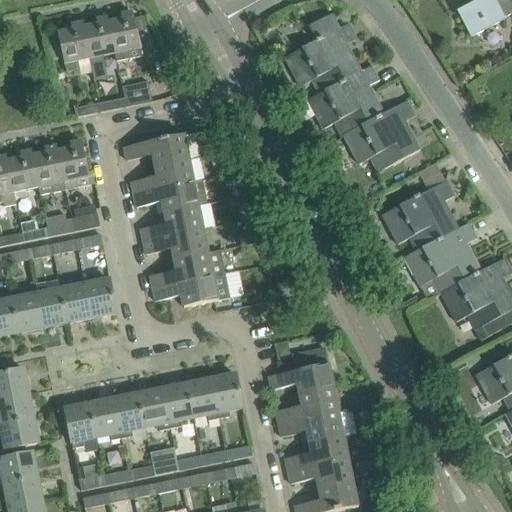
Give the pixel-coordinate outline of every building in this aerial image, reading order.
[(471,0),(474,4),(457,13),(471,38),(488,29),(504,20),(504,19),(511,15),(511,9),(507,0),(471,0)] [(147,16),(133,20),(132,14),(122,16),(123,21),(108,24),(107,19),(106,19),(114,55),(116,63),(141,58),(136,33),(151,30),(147,16)] [(359,73),(360,72),(349,51),(345,53),(342,48),(356,40),(348,25),(339,30),(331,16),(308,28),(316,42),(284,59),(300,88),(315,80),(320,89),(316,91),(318,95),(319,96),(359,74),(359,73)] [(115,63),(116,63),(114,55),(106,19),(97,21),(98,26),(83,29),(82,24),(81,24),(89,60),(91,68),(104,65),(102,58),(114,55),(115,63)] [(90,68),(91,68),(89,60),(81,24),(72,26),(73,31),(57,34),(65,73),(79,71),(77,63),(88,61),(90,68)] [(382,116),(383,115),(372,94),(368,96),(365,90),(379,83),(371,68),(361,73),(360,72),(359,73),(359,74),(319,96),(318,95),(307,102),(323,131),(338,123),(343,131),(339,134),(342,139),(344,138),(343,137),(382,116)] [(126,109),(152,104),(148,83),(122,88),(126,109)] [(100,114),(126,109),(122,88),(120,89),(122,100),(98,105),(100,114)] [(343,137),(344,138),(359,166),(374,158),(379,167),(375,169),(378,174),(420,151),(408,129),(404,131),(401,125),(415,118),(407,103),(383,115),(382,116),(343,137)] [(76,119),(100,114),(98,105),(74,110),(76,119)] [(155,167),(189,160),(184,137),(124,149),(126,162),(153,157),(155,167)] [(66,192),(70,191),(90,187),(81,142),(71,145),(72,150),(58,152),(66,192)] [(66,192),(58,152),(57,153),(56,147),(45,150),(46,154),(33,157),(41,196),(53,193),(51,186),(64,183),(65,192),(66,192)] [(21,160),(8,162),(15,193),(16,201),(29,198),(27,191),(40,188),(33,157),(32,157),(31,152),(20,155),(21,160)] [(0,204),(3,203),(2,196),(15,193),(8,162),(7,162),(6,158),(4,158),(0,158),(0,204)] [(133,196),(194,184),(189,160),(155,167),(157,179),(131,184),(133,196)] [(164,214),(199,207),(207,206),(203,183),(194,185),(194,184),(133,196),(136,209),(162,204),(164,214)] [(456,232),(458,231),(446,209),(443,211),(440,205),(453,198),(445,183),(382,217),(397,246),(413,238),(418,247),(414,249),(416,253),(456,233),(456,232)] [(143,243),(204,231),(199,207),(164,214),(167,226),(140,231),(143,243)] [(76,234),(99,229),(100,228),(97,215),(73,220),(76,234)] [(362,218),(355,222),(370,251),(387,242),(379,228),(369,233),(362,218)] [(51,239),(76,234),(73,220),(71,221),(72,225),(49,229),(51,239)] [(487,271),(486,270),(481,273),(469,251),(465,253),(462,248),(476,240),(468,225),(458,231),(456,232),(456,233),(416,253),(404,259),(427,302),(441,295),(487,271)] [(26,244),(51,239),(49,229),(24,234),(26,244)] [(208,255),(204,231),(143,243),(146,256),(172,251),(174,262),(208,255)] [(0,247),(0,249),(26,244),(24,234),(0,239),(0,247)] [(77,251),(102,246),(100,237),(75,242),(77,251)] [(53,256),(77,251),(75,242),(51,247),(53,256)] [(29,261),(53,256),(51,247),(27,252),(29,261)] [(4,266),(29,261),(27,252),(2,257),(4,266)] [(225,276),(225,275),(220,253),(208,255),(174,262),(176,273),(150,278),(153,291),(225,276)] [(502,331),(496,321),(511,311),(511,298),(505,286),(502,288),(499,283),(511,275),(504,261),(486,270),(487,271),(441,295),(456,324),(471,315),(476,324),(472,326),(475,332),(482,328),(487,339),(502,331)] [(225,276),(153,291),(155,303),(181,298),(184,310),(230,300),(225,276)] [(297,293),(289,277),(278,282),(286,298),(297,293)] [(109,281),(96,284),(94,278),(83,281),(91,320),(116,315),(109,281)] [(67,325),(91,320),(83,281),(72,283),(73,288),(60,291),(67,325)] [(67,325),(60,291),(47,294),(46,288),(35,290),(43,330),(67,325)] [(18,335),(43,330),(35,290),(24,292),(25,299),(12,301),(18,335)] [(0,338),(18,335),(12,301),(0,303),(0,338)] [(297,387),(300,398),(334,390),(326,351),(301,356),(302,361),(293,363),(295,373),(268,379),(271,392),(297,387)] [(511,357),(476,377),(492,406),(507,398),(511,407),(508,409),(510,413),(511,412),(511,357)] [(0,401),(28,396),(23,371),(0,375),(0,401)] [(228,413),(242,410),(236,376),(211,381),(219,421),(229,419),(228,413)] [(208,423),(219,421),(211,381),(186,386),(193,420),(207,417),(208,423)] [(179,423),(193,420),(186,386),(162,391),(170,430),(180,428),(179,423)] [(278,426),(339,414),(334,390),(300,398),(302,408),(275,414),(278,426)] [(159,433),(170,430),(162,391),(138,396),(145,430),(158,427),(159,433)] [(0,426),(33,420),(28,396),(0,401),(0,426)] [(132,433),(145,430),(138,396),(114,401),(121,440),(133,438),(132,433)] [(111,442),(121,440),(114,401),(89,406),(97,440),(110,437),(111,442)] [(83,442),(97,440),(89,406),(64,411),(72,451),(84,448),(83,442)] [(339,414),(278,426),(281,439),(301,435),(303,445),(343,437),(339,414)] [(0,427),(2,440),(0,440),(0,452),(5,452),(38,445),(33,420),(0,426),(0,427)] [(305,456),(285,461),(288,473),(348,461),(343,437),(303,445),(305,456)] [(227,463),(252,458),(250,448),(225,453),(227,463)] [(202,468),(227,463),(225,453),(200,458),(202,468)] [(4,486),(37,479),(32,454),(0,460),(0,473),(2,473),(4,486)] [(179,473),(202,468),(200,458),(177,463),(179,473)] [(319,491),(353,484),(348,461),(288,473),(290,486),(316,481),(319,491)] [(155,477),(179,473),(177,463),(153,468),(155,477)] [(231,480),(256,475),(254,466),(229,471),(231,480)] [(130,482),(155,477),(153,468),(128,473),(130,482)] [(207,485),(231,480),(229,471),(205,476),(207,485)] [(106,487),(130,482),(128,473),(104,477),(106,487)] [(182,490),(207,485),(205,476),(180,481),(182,490)] [(81,492),(106,487),(104,477),(79,483),(81,492)] [(3,511),(42,504),(37,479),(4,486),(7,499),(1,500),(3,511)] [(158,495),(182,490),(180,481),(156,485),(158,495)] [(353,484),(319,491),(321,502),(295,508),(295,511),(341,511),(358,509),(353,484)] [(134,500),(158,495),(156,485),(132,490),(134,500)] [(109,505),(134,500),(132,490),(107,495),(109,505)] [(84,510),(109,505),(107,495),(83,500),(84,510)]
